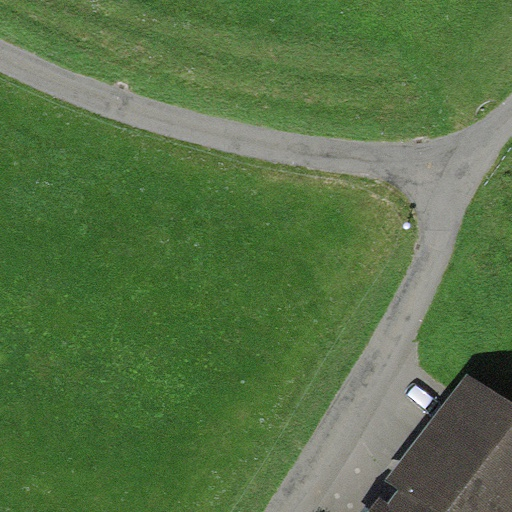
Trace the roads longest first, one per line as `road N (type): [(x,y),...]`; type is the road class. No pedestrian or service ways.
road 1 (unclassified): [(448,172),(218,136),(97,96),(0,50)]
road 2 (residential): [(292,511),(389,361),(445,228),(448,172)]
